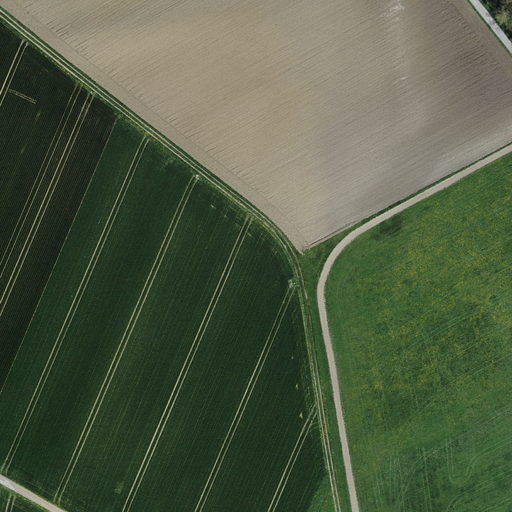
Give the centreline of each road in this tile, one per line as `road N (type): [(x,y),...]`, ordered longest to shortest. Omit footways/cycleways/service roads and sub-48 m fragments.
road 1 (track): [(0,12),(248,206),(289,248),(305,297),(337,511)]
road 2 (unknown): [(354,511),(321,305),(326,268),(349,237),(511,146)]
